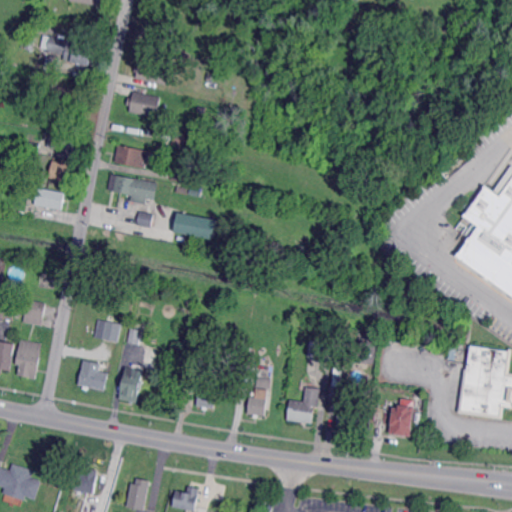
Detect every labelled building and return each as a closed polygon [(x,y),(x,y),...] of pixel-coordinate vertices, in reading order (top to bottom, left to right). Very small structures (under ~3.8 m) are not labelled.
[(95,64),(89,62),(89,64),(65,59),(66,54),(48,50),(51,35),(70,38),(69,43),(93,47),(93,49),(98,50),(95,64)] [(30,50),(22,48),(25,36),(33,38),(30,50)] [(139,58),(167,65),(163,82),(136,76),(139,58)] [(79,110),(50,103),(54,84),(83,91),(79,110)] [(130,111),(131,106),(128,105),(129,98),(133,98),(135,92),(161,97),(157,117),(130,111)] [(198,105),(206,107),(205,113),(197,111),(198,105)] [(39,109),(47,111),(46,117),(38,115),(39,109)] [(52,127),(53,119),(60,120),(58,128),(52,127)] [(198,153),(172,146),(177,129),(203,136),(198,153)] [(74,152),(48,147),(52,130),(77,135),(74,152)] [(213,153),(200,150),(204,137),(216,140),(213,153)] [(38,153),(25,151),(27,142),(40,144),(38,153)] [(153,166),(148,165),(147,168),(116,162),(120,144),(156,152),(153,166)] [(185,182),(173,179),(178,153),(191,156),(185,182)] [(69,180),(51,177),(55,160),(73,164),(69,180)] [(154,199),(110,191),(114,173),(143,179),(157,182),(154,199)] [(511,295),(456,255),(465,243),(459,237),(464,231),(459,228),(466,218),(463,215),(485,184),(491,189),(500,195),(511,178),(511,295)] [(203,196),(177,191),(179,185),(204,190),(203,196)] [(63,210),(36,204),(40,187),(67,192),(63,210)] [(138,224),(140,211),(154,214),(152,227),(138,224)] [(213,239),(174,231),(178,212),(217,220),(213,239)] [(153,297),(140,295),(142,288),(154,291),(153,297)] [(43,325),(25,322),(30,299),(48,302),(43,325)] [(14,320),(0,317),(0,302),(17,306),(14,320)] [(115,322),(123,324),(119,341),(96,336),(100,318),(108,320),(110,315),(116,316),(115,322)] [(148,345),(130,342),(132,328),(150,331),(148,345)] [(375,364),(358,362),(361,337),(378,339),(375,364)] [(37,378),(20,374),(22,364),(18,363),(23,339),(36,342),(35,348),(42,349),(37,378)] [(332,358),(309,356),(310,340),(334,343),(332,358)] [(12,371),(4,369),(3,374),(0,373),(0,341),(17,345),(12,371)] [(511,365),(511,373),(511,406),(506,406),(504,418),(460,412),(466,368),(469,368),(472,344),(511,349),(511,365)] [(196,360),(189,358),(190,352),(197,353),(196,360)] [(106,391),(80,385),(85,359),(103,363),(101,371),(110,373),(106,391)] [(139,403),(121,399),(128,366),(145,370),(139,403)] [(271,388),(258,386),(259,377),(272,378),(271,388)] [(220,384),(216,408),(209,407),(209,410),(203,409),(204,407),(198,406),(201,389),(198,389),(199,384),(202,384),(202,382),(220,384)] [(320,407),(317,406),(314,424),(289,420),(291,399),(305,401),(307,386),(323,388),(320,407)] [(267,415),(260,414),(259,418),(255,417),(255,415),(249,414),(251,395),(257,396),(258,388),(270,389),(267,415)] [(413,436),(391,433),(395,406),(400,407),(400,404),(417,406),(416,413),(413,436)] [(364,430),(338,426),(341,405),(366,409),(364,430)] [(416,413),(422,414),(420,426),(414,425),(416,413)] [(37,470),(28,497),(11,491),(12,488),(0,484),(0,473),(2,466),(13,470),(15,463),(37,470)] [(96,494),(76,490),(79,471),(85,472),(86,467),(101,470),(96,494)] [(146,510),(129,507),(134,483),(138,484),(139,478),(152,480),(146,510)] [(193,493),(200,495),(197,511),(174,506),(178,490),(185,492),(186,487),(194,489),(193,493)]
